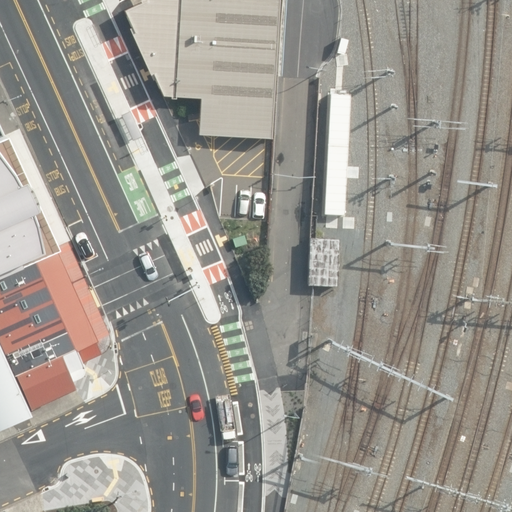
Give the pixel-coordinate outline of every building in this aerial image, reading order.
[(240,136),(272,137),(279,0),(140,0),(141,1),(124,9),(132,26),(129,27),(153,79),(156,79),(163,94),(171,95),(171,98),(177,98),(177,96),(201,97),(199,133),(240,136)] [(1,134),(0,134),(0,272),(53,249),(1,134)] [(339,289),(340,241),(313,240),(311,289),(339,289)] [(0,350),(26,410),(75,389),(72,381),(86,375),(80,362),(99,354),(53,249),(0,272),(0,350)] [(0,350),(0,422),(26,410),(0,350)]
